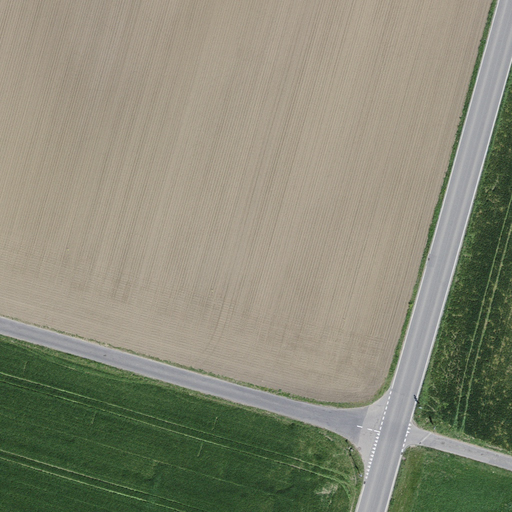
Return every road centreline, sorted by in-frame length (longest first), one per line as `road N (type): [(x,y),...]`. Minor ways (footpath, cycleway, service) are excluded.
road 1 (tertiary): [(508,0),(392,431)]
road 2 (unclassified): [(392,431),(0,324)]
road 3 (unclassified): [(511,463),(392,431)]
